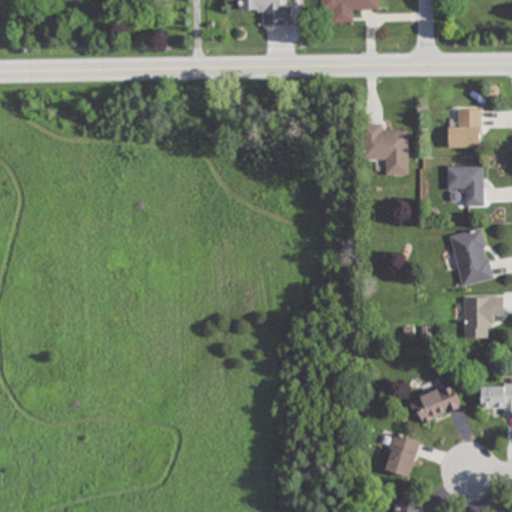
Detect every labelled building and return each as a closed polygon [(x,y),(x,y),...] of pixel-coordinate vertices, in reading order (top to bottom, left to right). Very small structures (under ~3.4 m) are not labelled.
[(281,0),(239,0),(239,14),(261,14),(261,25),(293,25),(293,6),(282,6),(281,0)] [(320,0),(321,13),(331,13),(331,23),(354,23),(354,11),(379,11),(379,0),(320,0)] [(481,149),(481,110),(459,110),(459,127),(449,127),(449,149),(481,149)] [(384,124),(365,124),(365,161),(386,161),(386,175),(409,175),(409,133),(384,133),(384,124)] [(484,206),(484,166),(447,167),(447,191),(465,191),(465,207),(484,206)] [(494,280),(483,228),(450,235),(462,287),(494,280)] [(465,338),(493,338),(493,316),(504,316),(504,297),(465,297),(465,338)] [(511,413),(511,384),(483,384),(483,413),(511,413)] [(410,401),(419,425),(463,409),(455,385),(410,401)] [(384,470),(410,478),(422,442),(396,433),(384,470)] [(422,511),(422,501),(396,500),(396,511),(422,511)]
